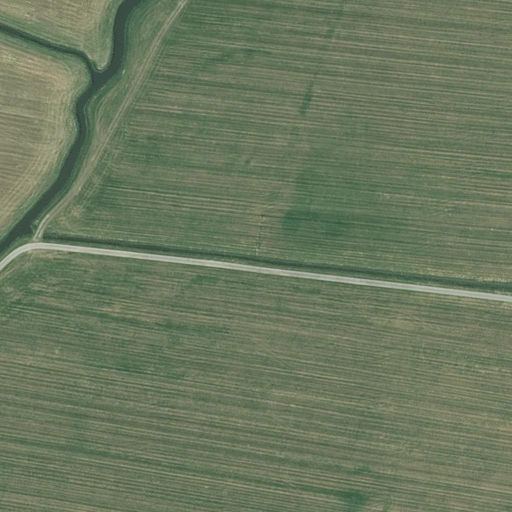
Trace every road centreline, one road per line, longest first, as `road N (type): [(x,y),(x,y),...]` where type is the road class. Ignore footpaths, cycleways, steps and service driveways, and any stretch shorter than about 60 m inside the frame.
road 1 (unclassified): [(0,264),(32,245),(511,299)]
road 2 (track): [(32,245),(75,186),(163,0)]
